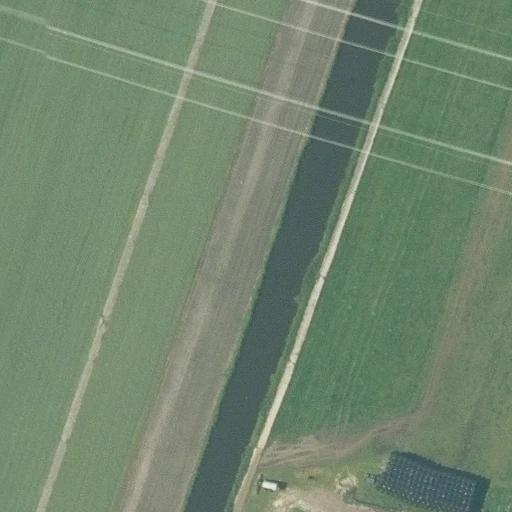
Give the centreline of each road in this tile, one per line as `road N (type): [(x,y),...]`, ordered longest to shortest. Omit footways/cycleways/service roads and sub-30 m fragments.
road 1 (track): [(238,511),(411,0)]
road 2 (track): [(38,511),(210,0)]
